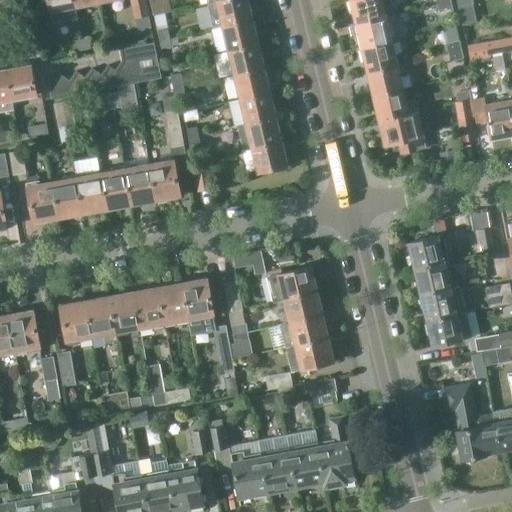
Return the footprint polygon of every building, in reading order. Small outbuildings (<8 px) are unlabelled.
[(74,6),(72,0),(48,0),(53,22),(76,18),(74,6)] [(150,24),(144,0),(131,0),(137,26),(150,24)] [(223,26),(252,19),(247,0),(224,0),(209,4),(214,28),(223,26)] [(350,0),(357,24),(386,17),(396,15),(392,0),(350,0)] [(473,6),(471,0),(457,0),(459,9),(473,6)] [(450,1),(437,4),(440,13),(452,10),(450,1)] [(154,16),(159,40),(169,37),(164,14),(154,16)] [(386,17),(357,24),(363,48),(392,41),(386,17)] [(252,19),(223,26),(229,51),(258,43),(252,19)] [(447,45),(449,54),(462,51),(457,28),(445,31),(448,45),(447,45)] [(81,37),(83,49),(93,47),(91,35),(81,37)] [(83,49),(81,37),(74,38),(76,50),(83,49)] [(171,46),(169,37),(159,40),(161,48),(171,46)] [(511,37),(467,45),(470,59),(490,55),(490,53),(511,49),(511,37)] [(363,48),(368,72),(407,63),(405,56),(396,58),(392,41),(363,48)] [(120,49),(122,61),(142,74),(144,81),(161,77),(154,43),(120,49)] [(258,43),(229,51),(235,75),(264,68),(258,43)] [(464,60),(462,51),(449,54),(451,63),(464,60)] [(493,58),(495,70),(505,69),(503,56),(493,58)] [(122,61),(115,70),(133,82),(144,81),(142,74),(122,61)] [(407,63),(368,72),(374,96),(404,89),(401,78),(410,76),(407,63)] [(6,70),(12,98),(37,94),(31,65),(6,70)] [(101,74),(118,85),(133,82),(115,70),(108,65),(101,74)] [(92,68),(86,77),(102,88),(118,85),(101,74),(92,68)] [(264,68),(235,75),(241,99),(270,92),(264,68)] [(12,98),(6,70),(0,70),(0,111),(14,109),(12,98)] [(76,71),(70,80),(86,91),(102,88),(86,77),(76,71)] [(176,89),(186,87),(184,71),(174,73),(176,89)] [(86,91),(70,80),(60,73),(48,80),(52,98),(86,91)] [(176,89),(178,99),(187,98),(186,87),(176,89)] [(111,91),(114,108),(123,106),(120,89),(111,91)] [(374,96),(380,120),(418,112),(415,100),(407,102),(404,89),(374,96)] [(469,90),(456,93),(458,102),(471,99),(469,90)] [(114,108),(111,91),(103,93),(106,109),(114,108)] [(270,92),(241,99),(246,123),(276,116),(270,92)] [(511,117),(508,97),(509,97),(509,94),(504,95),(503,93),(499,94),(500,99),(485,101),(484,98),(473,100),(477,124),(489,122),(490,129),(492,138),(511,134),(511,117)] [(182,129),(178,99),(164,101),(168,129),(172,148),(184,146),(182,129)] [(71,100),(62,102),(67,127),(76,125),(71,100)] [(469,100),(452,104),(455,119),(472,115),(469,100)] [(67,127),(62,102),(54,103),(60,128),(67,127)] [(418,112),(380,120),(386,145),(399,142),(402,154),(418,150),(412,125),(421,123),(418,112)] [(477,139),(475,129),(472,115),(460,118),(462,129),(463,141),(477,139)] [(282,141),(279,129),(276,116),(246,123),(238,124),(244,152),(254,150),(253,147),(282,141)] [(50,133),(49,129),(48,121),(28,125),(30,136),(50,133)] [(188,126),(189,129),(190,137),(201,134),(200,129),(199,124),(188,126)] [(0,131),(0,142),(11,140),(9,130),(0,131)] [(203,143),(201,134),(190,137),(192,145),(203,143)] [(253,147),(254,150),(258,173),(288,166),(282,141),(253,147)] [(10,153),(14,175),(26,173),(22,152),(10,153)] [(0,154),(0,176),(8,175),(5,154),(0,154)] [(173,158),(149,162),(156,200),(180,196),(173,158)] [(149,162),(125,167),(131,204),(156,200),(149,162)] [(83,213),(108,209),(101,171),(99,171),(99,166),(73,171),(74,176),(76,175),(83,213)] [(207,166),(195,169),(199,191),(211,189),(207,166)] [(125,167),(101,171),(108,209),(131,204),(125,167)] [(74,176),(52,180),(59,217),(83,213),(76,175),(74,176)] [(34,222),(59,217),(52,180),(28,184),(34,222)] [(478,230),(481,249),(494,247),(490,228),(478,230)] [(408,242),(414,268),(444,261),(437,235),(408,242)] [(421,295),(450,288),(444,261),(414,268),(421,295)] [(273,300),(285,297),(317,289),(311,266),(282,273),(278,274),(267,277),(273,300)] [(281,269),(266,272),(267,277),(278,274),(282,273),(281,269)] [(183,284),(189,318),(191,327),(205,325),(204,318),(214,316),(207,280),(183,284)] [(230,312),(239,309),(243,309),(237,282),(224,284),(230,312)] [(511,287),(511,282),(499,284),(503,304),(511,302),(511,287)] [(183,284),(159,289),(166,326),(178,324),(178,320),(189,318),(183,284)] [(491,306),(503,304),(499,284),(488,286),(491,306)] [(427,321),(457,314),(450,288),(421,295),(427,321)] [(154,328),(166,326),(159,289),(134,293),(140,326),(153,324),(154,328)] [(287,322),(323,314),(317,289),(285,297),(288,310),(284,311),(287,322)] [(134,293),(109,298),(116,337),(128,335),(127,329),(140,326),(134,293)] [(109,298),(85,302),(91,335),(104,333),(106,342),(117,340),(116,337),(109,298)] [(81,337),(91,335),(85,302),(61,306),(68,344),(82,341),(81,337)] [(241,323),(239,309),(230,312),(234,335),(248,332),(247,323),(241,323)] [(33,312),(9,316),(15,350),(28,348),(28,351),(40,349),(33,312)] [(466,312),(457,314),(427,321),(433,347),(472,337),(466,312)] [(285,347),(328,336),(323,314),(287,322),(283,323),(283,325),(279,326),(285,347)] [(0,356),(16,354),(15,350),(9,316),(0,317),(0,356)] [(234,371),(232,356),(226,326),(213,328),(219,358),(222,373),(234,371)] [(511,326),(471,334),(475,352),(511,344),(511,326)] [(249,341),(248,332),(234,335),(235,343),(249,341)] [(328,336),(285,347),(285,350),(289,349),(292,358),(298,357),(301,370),(334,362),(328,336)] [(70,351),(58,353),(65,386),(75,384),(70,351)] [(482,353),(472,355),(474,366),(485,364),(482,353)] [(58,383),(53,358),(41,360),(46,385),(58,383)] [(278,388),(293,385),(290,372),(266,376),(269,389),(278,388)] [(334,377),(306,383),(309,395),(337,390),(334,377)] [(180,401),(177,389),(166,391),(164,380),(152,382),(156,405),(180,401)] [(463,459),(486,455),(485,452),(501,449),(496,422),(495,413),(494,413),(479,416),(473,383),(444,388),(448,410),(456,409),(461,430),(458,431),(463,459)] [(293,385),(278,388),(280,399),(295,397),(293,385)] [(177,389),(180,401),(192,399),(190,387),(177,389)] [(278,402),(277,393),(263,396),(265,404),(278,402)] [(127,398),(130,410),(144,408),(141,396),(127,398)] [(130,410),(127,398),(106,402),(109,414),(130,410)] [(496,422),(501,449),(511,447),(511,408),(494,411),(494,413),(495,413),(496,422)] [(148,411),(130,414),(133,427),(134,435),(148,432),(147,424),(150,423),(148,411)] [(160,421),(161,422),(162,423),(163,424),(165,424),(166,425),(168,424),(169,424),(170,423),(171,422),(172,421),(172,420),(172,418),(172,417),(172,415),(171,414),(170,413),(169,412),(167,412),(166,412),(164,412),(163,413),(162,413),(161,415),(160,416),(160,417),(160,419),(160,420),(160,421)] [(3,422),(6,434),(30,429),(28,417),(3,422)] [(334,443),(319,446),(326,481),(324,481),(325,486),(329,485),(329,487),(342,485),(342,483),(346,482),(345,477),(353,475),(351,465),(352,465),(348,444),(349,444),(349,441),(348,441),(343,417),(329,419),(334,443)] [(86,425),(91,454),(95,475),(108,473),(104,452),(98,423),(86,425)] [(210,428),(214,449),(227,447),(223,426),(210,428)] [(193,432),(196,452),(210,450),(206,429),(193,432)] [(268,491),(262,456),(260,446),(230,452),(239,497),(253,494),(253,497),(266,494),(266,492),(268,491)] [(326,481),(319,446),(291,451),(297,489),(311,486),(311,483),(324,481),(326,481)] [(291,451),(262,456),(268,491),(269,491),(269,490),(277,489),(277,490),(282,489),(282,491),(297,489),(291,451)] [(76,479),(95,475),(91,454),(71,458),(73,472),(75,472),(76,479)] [(184,471),(169,474),(175,508),(179,507),(181,509),(187,508),(189,506),(203,503),(195,458),(182,461),(184,471)] [(152,459),(139,461),(142,478),(148,511),(153,511),(162,511),(163,511),(165,511),(171,511),(172,509),(175,508),(169,474),(155,476),(152,459)] [(125,471),(112,474),(119,511),(148,511),(142,478),(139,461),(124,464),(125,471)] [(32,472),(21,474),(23,484),(23,488),(35,486),(32,472)] [(75,472),(73,472),(62,474),(66,492),(52,495),(54,511),(82,511),(76,479),(75,472)] [(26,511),(25,500),(12,503),(9,486),(0,487),(0,511),(26,511)] [(26,500),(25,500),(26,511),(54,511),(52,495),(35,498),(26,500)]
